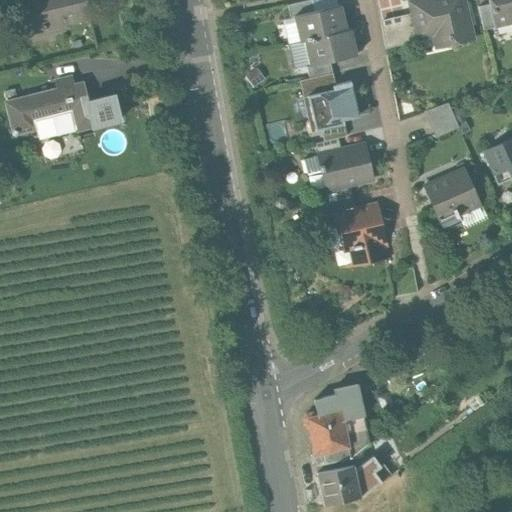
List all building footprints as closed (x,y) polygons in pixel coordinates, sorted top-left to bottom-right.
[(85,0),(24,0),(28,15),(37,12),(42,31),(90,18),(85,0)] [(311,0),(287,6),(290,17),(293,16),(313,12),(311,0)] [(461,0),(423,0),(408,4),(411,17),(417,40),(446,34),(448,45),(471,40),(461,0)] [(511,0),(487,0),(489,5),(493,23),(495,23),(511,18),(511,0)] [(489,5),(477,8),(482,31),(496,28),(495,23),(493,23),(489,5)] [(313,12),(293,16),(299,42),(303,41),(346,31),(340,6),(313,12)] [(411,17),(379,24),(384,48),(417,40),(411,17)] [(346,31),(303,41),(309,66),(329,62),(356,55),(350,30),(346,31)] [(309,66),(306,67),(308,79),(332,73),(329,62),(309,66)] [(332,86),(335,85),(332,73),(308,79),(299,81),(302,98),(306,97),(306,96),(333,90),(332,86)] [(333,90),(306,96),(306,97),(315,131),(320,130),(343,124),(342,120),(358,116),(350,82),(335,85),(332,86),(333,90)] [(83,84),(7,103),(13,130),(11,135),(15,137),(17,133),(36,129),(38,135),(74,126),(75,131),(94,126),(88,102),(83,84)] [(113,95),(88,102),(94,126),(119,120),(113,95)] [(447,104),(423,112),(435,138),(457,128),(447,104)] [(346,136),(343,124),(320,130),(323,141),(336,138),(346,136)] [(511,137),(482,151),(496,184),(509,178),(511,186),(511,137)] [(323,141),(313,143),(316,156),(339,151),(336,138),(323,141)] [(339,151),(316,156),(303,159),(306,173),(319,170),(324,190),(372,179),(364,145),(339,151)] [(462,169),(423,187),(437,217),(451,211),(454,216),(478,205),(462,169)] [(349,196),(324,202),(327,218),(334,216),(334,215),(352,211),(349,196)] [(352,211),(334,215),(334,216),(344,254),(350,253),(353,266),(383,259),(375,224),(379,223),(375,206),(352,211)] [(412,268),(387,273),(392,298),(417,293),(412,268)] [(356,384),(333,390),(335,395),(314,400),(317,416),(313,413),(305,415),(302,420),(304,428),(309,430),(314,454),(322,453),(324,464),(351,458),(370,443),(356,384)] [(385,453),(371,456),(377,484),(389,475),(385,453)] [(352,466),(317,473),(323,505),(359,497),(352,466)]
